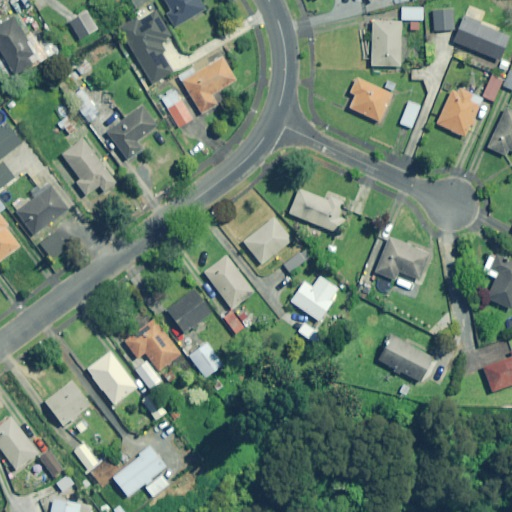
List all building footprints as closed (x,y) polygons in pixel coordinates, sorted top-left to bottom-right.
[(151,2),(149,0),(131,0),(127,3),(132,12),(151,2)] [(206,12),(198,0),(162,0),(170,12),(165,14),(174,30),(206,12)] [(401,22),(409,22),(408,32),(419,32),(419,22),(423,23),(424,9),(401,8),(401,22)] [(165,60),(159,50),(168,44),(165,39),(169,37),(154,10),(119,31),(152,86),(173,74),(165,61),(165,60)] [(453,11),(434,10),(433,33),(451,34),(453,11)] [(97,30),(86,13),(67,25),(78,42),(97,30)] [(502,32),(462,17),(452,45),(493,59),(502,32)] [(39,60),(14,18),(0,27),(0,53),(13,76),(39,60)] [(372,23),(370,68),(399,69),(402,25),(372,23)] [(59,55),(55,48),(43,54),(47,61),(59,55)] [(235,83),(221,59),(197,72),(196,69),(179,79),(201,116),(217,107),(211,96),(235,83)] [(494,104),(506,78),(492,72),(485,88),(480,85),(476,95),(454,86),(436,126),(464,139),(483,98),(494,104)] [(511,73),(509,72),(502,87),(511,91),(511,73)] [(348,94),(353,96),(346,110),(379,125),(386,111),(388,112),(395,97),(356,78),(348,94)] [(100,115),(83,90),(70,99),(87,124),(100,115)] [(192,121),(175,92),(161,100),(178,129),(192,121)] [(420,106),(407,102),(398,126),(412,130),(420,106)] [(505,159),(508,152),(511,153),(511,110),(505,107),(486,150),(505,159)] [(157,128),(143,108),(106,134),(126,163),(142,152),(136,143),(157,128)] [(77,130),(65,119),(58,126),(70,137),(77,130)] [(7,126),(0,130),(0,186),(13,176),(1,160),(21,145),(7,126)] [(116,184),(84,140),(61,157),(79,180),(74,183),(85,198),(99,188),(103,194),(116,184)] [(299,186),(287,215),(337,236),(344,219),(338,217),(343,205),(299,186)] [(68,212),(51,188),(15,212),(33,237),(68,212)] [(274,219),(242,243),(259,267),(292,243),(274,219)] [(0,262),(20,248),(0,220),(0,262)] [(68,249),(57,233),(40,245),(51,261),(68,249)] [(395,283),(398,274),(418,282),(429,255),(409,247),(388,239),(374,275),(395,283)] [(282,266),(289,274),(307,260),(300,251),(282,266)] [(481,274),(498,281),(489,303),(511,312),(511,261),(507,259),(491,252),(481,274)] [(253,295),(226,257),(204,274),(231,311),(253,295)] [(338,295),(312,277),(293,305),(318,323),(338,295)] [(212,315),(193,291),(166,312),(184,336),(212,315)] [(243,329),(231,314),(223,320),(235,336),(243,329)] [(146,383),(180,356),(152,321),(124,342),(137,360),(131,364),(146,383)] [(302,323),(295,334),(314,346),(321,336),(302,323)] [(436,357),(391,333),(375,361),(421,386),(436,357)] [(222,367),(206,344),(188,357),(204,380),(222,367)] [(511,353),(481,365),(491,394),(511,387),(511,353)] [(136,389),(110,354),(87,370),(113,406),(136,389)] [(219,379),(210,384),(216,395),(225,390),(219,379)] [(89,407),(72,383),(45,403),(62,427),(89,407)] [(38,456),(10,419),(0,427),(0,450),(16,472),(38,456)] [(81,441),(70,449),(88,472),(98,464),(81,441)] [(166,468),(148,448),(112,480),(128,498),(142,486),(153,499),(168,486),(158,474),(166,468)] [(64,470),(51,453),(39,461),(53,479),(64,470)] [(87,511),(88,508),(53,501),(51,511),(87,511)]
